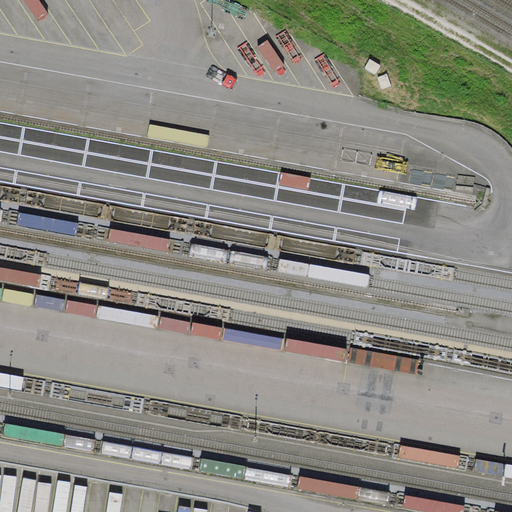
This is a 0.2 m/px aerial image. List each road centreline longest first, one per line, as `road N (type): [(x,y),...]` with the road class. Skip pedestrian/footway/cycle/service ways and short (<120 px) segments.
road 1 (unknown): [(0,149),(446,239),(487,237),(511,204)]
road 2 (unknown): [(511,164),(397,122),(0,51)]
road 3 (unknown): [(0,342),(511,435)]
road 4 (track): [(397,0),(511,65)]
